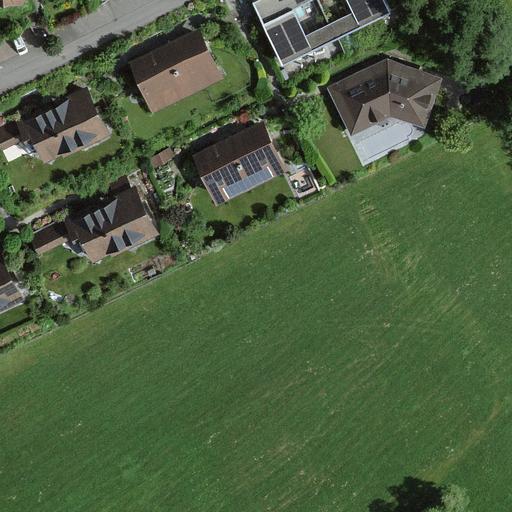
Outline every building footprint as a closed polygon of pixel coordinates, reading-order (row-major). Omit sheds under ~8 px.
[(389,0),(254,0),(283,60),(393,6),(389,0)] [(203,23),(131,58),(154,106),(226,71),(203,23)] [(386,56),(327,86),(352,129),(392,110),(426,122),(444,76),(386,56)] [(109,129),(87,83),(0,124),(0,147),(0,148),(33,132),(46,159),(109,129)] [(266,119),(194,153),(218,201),(289,166),(266,119)] [(159,229),(137,183),(31,233),(40,252),(82,232),(95,259),(159,229)] [(0,306),(24,295),(2,248),(0,249),(0,306)]
